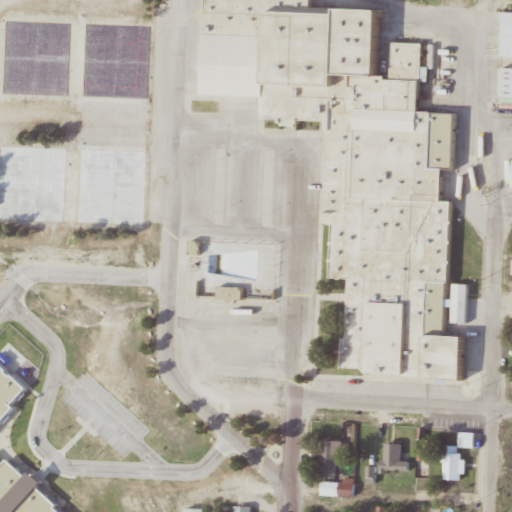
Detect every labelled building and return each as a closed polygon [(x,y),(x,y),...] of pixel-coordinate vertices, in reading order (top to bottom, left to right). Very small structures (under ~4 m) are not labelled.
[(343,370),(463,379),(466,335),(430,333),(433,294),(431,289),(432,284),(450,280),(456,202),(444,201),(446,170),(431,168),(436,112),(421,111),(426,44),(395,42),(392,76),(378,75),(382,12),(316,7),(314,0),(209,0),(202,94),(266,99),(265,117),(275,115),(283,115),(335,118),(324,277),(350,279),(343,370)] [(511,68),(503,69),(503,98),(511,98),(511,68)] [(446,480),(465,480),(465,447),(476,447),(476,432),(462,432),(462,445),(446,445),(446,480)] [(338,477),(338,460),(349,461),(349,440),(324,440),(323,477),(338,477)] [(404,460),(404,442),(385,442),(385,471),(411,471),(411,460),(404,460)] [(324,481),(324,496),(357,496),(357,481),(324,481)]
